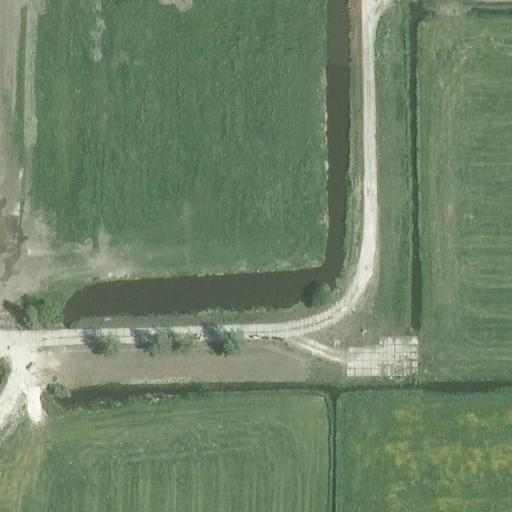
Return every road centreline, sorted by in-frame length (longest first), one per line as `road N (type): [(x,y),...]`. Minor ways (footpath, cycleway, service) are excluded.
road 1 (track): [(366,0),(370,255),(349,311),(293,331),(350,361),(415,360)]
road 2 (track): [(293,331),(0,342)]
